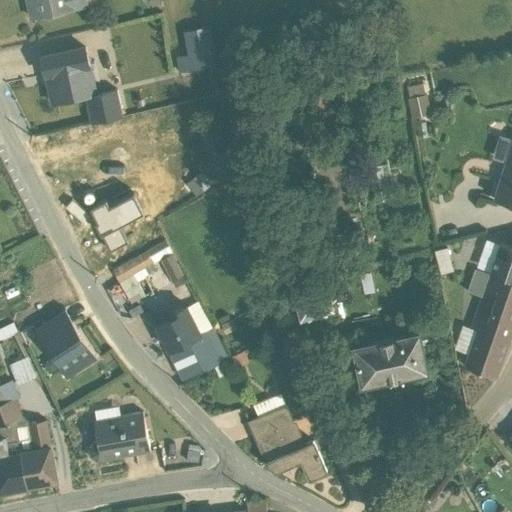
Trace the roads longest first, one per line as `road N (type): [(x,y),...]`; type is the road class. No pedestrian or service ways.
road 1 (track): [(225,0),(263,283),(282,349),(358,511)]
road 2 (residential): [(0,121),(91,293),(138,359),(248,471)]
road 3 (residential): [(26,511),(248,471)]
road 4 (residential): [(396,511),(511,369)]
